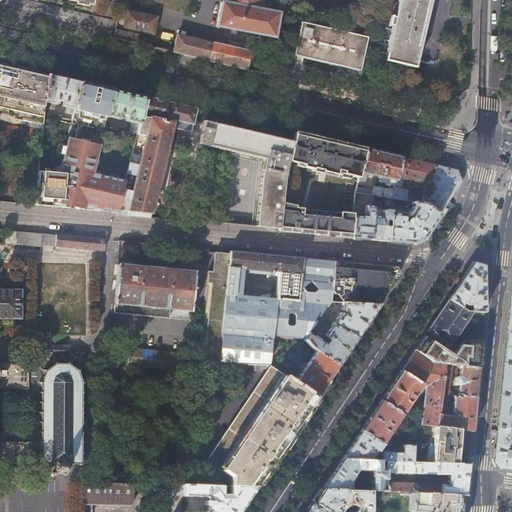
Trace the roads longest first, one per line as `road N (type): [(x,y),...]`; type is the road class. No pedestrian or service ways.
road 1 (secondary): [(0,36),(483,150)]
road 2 (residential): [(0,218),(440,260)]
road 3 (tertiary): [(440,260),(269,511)]
road 4 (tertiary): [(482,477),(511,206)]
road 5 (tertiary): [(490,0),(483,150)]
road 6 (tertiary): [(483,150),(470,213),(440,260)]
